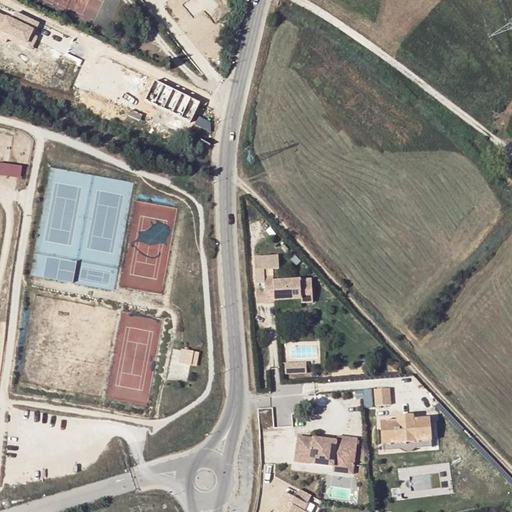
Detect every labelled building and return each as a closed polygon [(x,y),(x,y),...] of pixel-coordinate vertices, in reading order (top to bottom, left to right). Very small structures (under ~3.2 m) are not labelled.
[(39,21),(17,11),(14,18),(0,11),(0,31),(1,32),(0,34),(0,35),(28,47),(39,21)] [(0,161),(0,162),(0,172),(23,178),(25,166),(0,161)] [(266,304),(266,305),(275,304),(274,301),(301,300),(302,304),(313,304),(311,279),(274,282),(274,279),(265,279),(264,269),(280,269),(279,256),(255,257),(257,285),(265,285),(266,292),(266,304)] [(266,304),(266,292),(257,292),(258,304),(266,304)] [(198,365),(201,351),(183,348),(180,362),(198,365)] [(307,373),(306,361),(287,363),(288,374),(307,373)] [(376,406),(374,388),(365,389),(367,406),(376,406)] [(391,394),(376,394),(376,406),(391,405),(391,394)] [(382,427),(383,444),(432,441),(431,437),(430,419),(414,420),(414,416),(397,417),(397,421),(381,422),(382,427)] [(334,467),(334,462),(354,464),(357,439),(337,437),(336,441),(298,437),(295,463),(334,467)] [(432,441),(383,444),(383,451),(432,448),(432,441)] [(354,464),(334,462),(334,467),(333,472),(353,474),(354,464)] [(311,496),(299,490),(295,499),(285,494),(281,502),(286,504),(284,508),(282,507),(281,509),(278,507),(275,511),(303,511),(311,496)]
